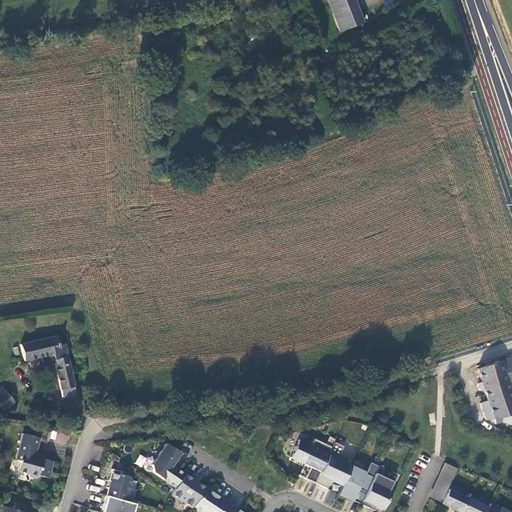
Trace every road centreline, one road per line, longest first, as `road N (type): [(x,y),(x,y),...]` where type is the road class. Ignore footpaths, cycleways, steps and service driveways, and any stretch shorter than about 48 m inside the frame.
road 1 (track): [(188,0),(0,40)]
road 2 (secondary): [(467,0),(511,151)]
